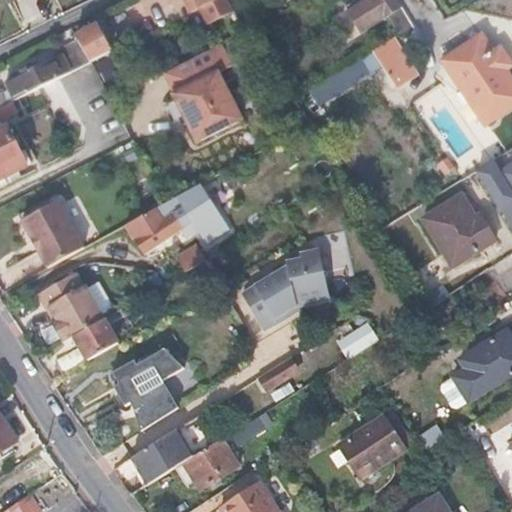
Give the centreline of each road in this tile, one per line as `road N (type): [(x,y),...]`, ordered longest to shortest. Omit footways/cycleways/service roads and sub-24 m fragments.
road 1 (residential): [(0,336),(119,511)]
road 2 (residential): [(110,0),(0,55)]
